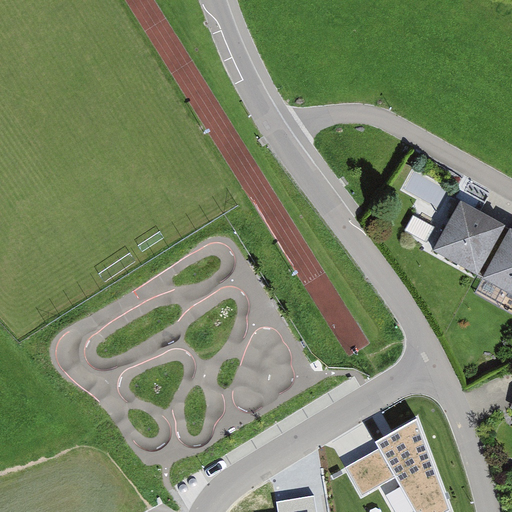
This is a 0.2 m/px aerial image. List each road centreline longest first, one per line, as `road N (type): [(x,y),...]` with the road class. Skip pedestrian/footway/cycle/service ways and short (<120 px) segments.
road 1 (residential): [(427,368),(416,324),(279,137)]
road 2 (residential): [(427,368),(229,484),(210,511)]
road 3 (residential): [(511,186),(425,138),(358,115),(322,118),(279,137)]
road 4 (residential): [(488,511),(453,396),(427,368)]
road 5 (residential): [(279,137),(217,0)]
